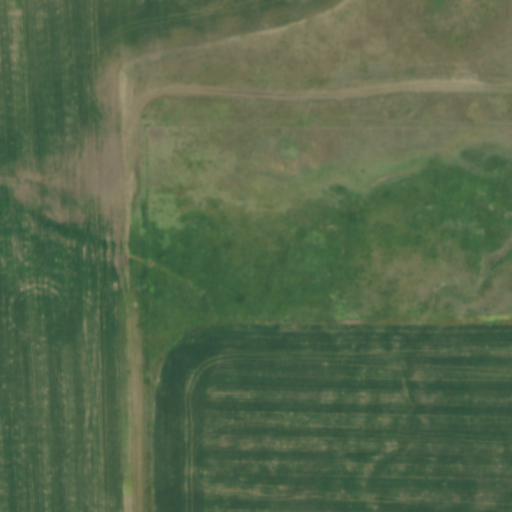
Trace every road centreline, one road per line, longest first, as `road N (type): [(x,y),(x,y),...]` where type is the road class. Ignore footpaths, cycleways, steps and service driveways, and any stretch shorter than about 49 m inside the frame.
road 1 (track): [(145,511),(141,106),(168,91),(239,93),(273,73),(286,44),(289,0)]
road 2 (track): [(239,93),(511,86)]
